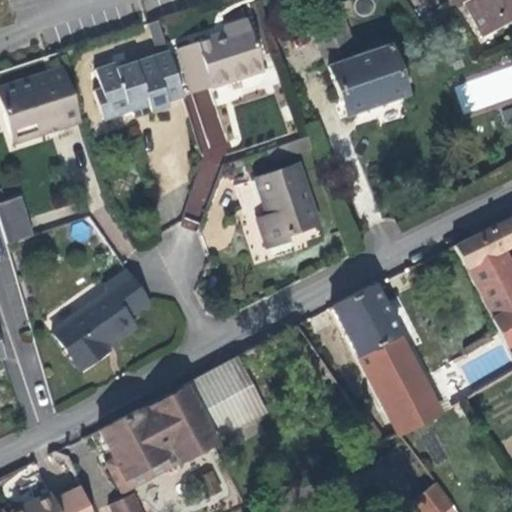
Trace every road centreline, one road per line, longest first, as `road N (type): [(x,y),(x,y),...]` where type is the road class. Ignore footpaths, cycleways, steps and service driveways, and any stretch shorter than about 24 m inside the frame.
road 1 (residential): [(208,344),(511,194)]
road 2 (residential): [(48,432),(208,344)]
road 3 (residential): [(0,282),(48,432)]
